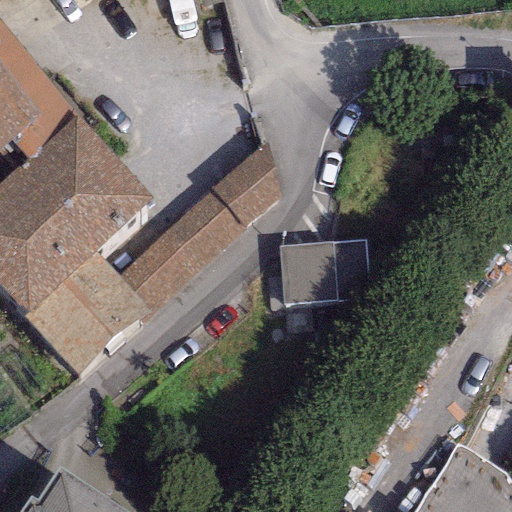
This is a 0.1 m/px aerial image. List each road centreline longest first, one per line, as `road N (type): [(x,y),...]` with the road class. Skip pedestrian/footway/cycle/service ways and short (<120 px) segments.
road 1 (unclassified): [(276,91),(298,193),(290,224),(0,471)]
road 2 (unclassified): [(511,64),(417,54),(276,91)]
